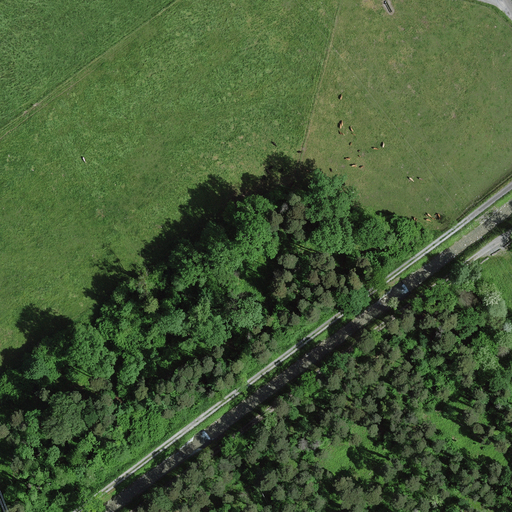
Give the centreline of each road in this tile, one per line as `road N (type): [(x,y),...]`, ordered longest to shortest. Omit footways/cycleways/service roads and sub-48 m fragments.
road 1 (unclassified): [(511,186),(78,511)]
road 2 (track): [(134,511),(511,230)]
